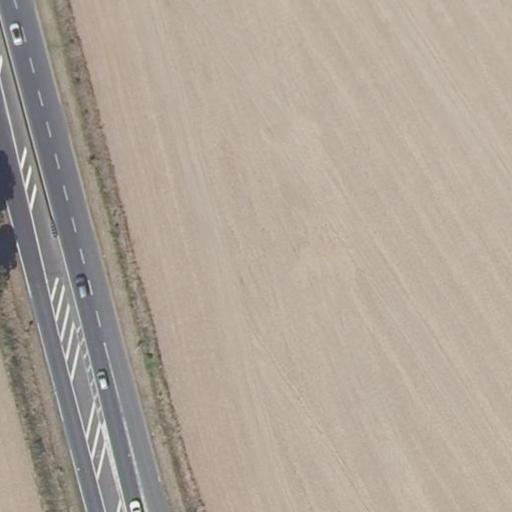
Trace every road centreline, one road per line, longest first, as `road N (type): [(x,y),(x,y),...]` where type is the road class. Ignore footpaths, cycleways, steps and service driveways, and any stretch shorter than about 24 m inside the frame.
road 1 (primary): [(0,129),(96,511)]
road 2 (primary): [(157,511),(70,249)]
road 3 (primary): [(136,511),(70,249)]
road 4 (primary): [(70,249),(7,0)]
